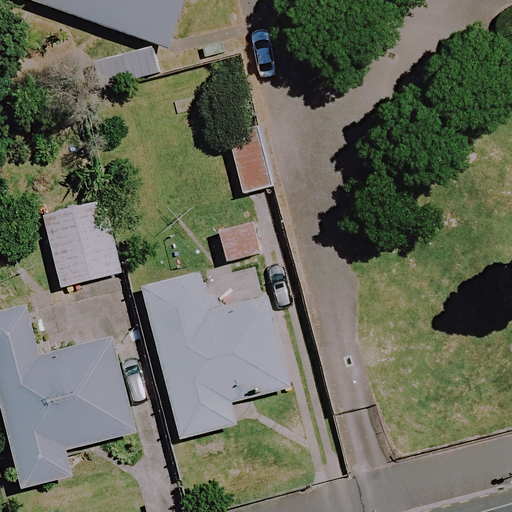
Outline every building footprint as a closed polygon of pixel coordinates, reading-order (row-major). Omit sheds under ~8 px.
[(185,0),(32,0),(169,47),(185,0)] [(297,122),(270,1),(240,8),(268,128),(297,122)] [(164,71),(159,46),(108,56),(113,81),(164,71)] [(273,193),(261,141),(227,148),(238,201),(273,193)] [(118,279),(102,206),(42,219),(58,292),(118,279)] [(258,258),(252,230),(217,237),(223,266),(258,258)] [(206,319),(196,279),(140,293),(178,443),(235,429),(229,406),(286,392),(264,304),(206,319)] [(70,481),(64,455),(99,446),(104,464),(138,455),(110,346),(36,365),(23,313),(0,318),(0,418),(19,494),(70,481)]
